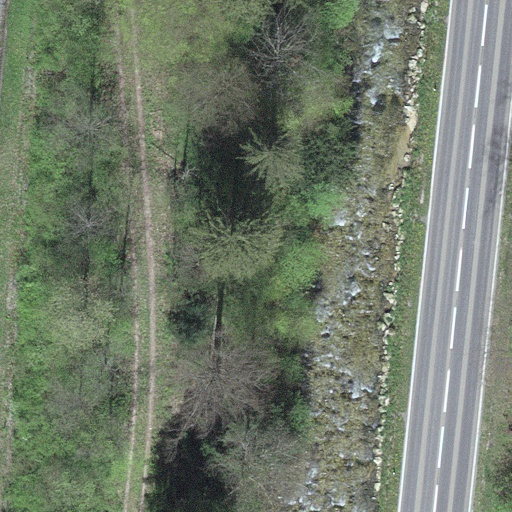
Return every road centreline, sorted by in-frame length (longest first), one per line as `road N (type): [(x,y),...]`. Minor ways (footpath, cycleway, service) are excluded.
road 1 (primary): [(488,0),(436,511)]
road 2 (track): [(130,511),(145,335),(119,0)]
